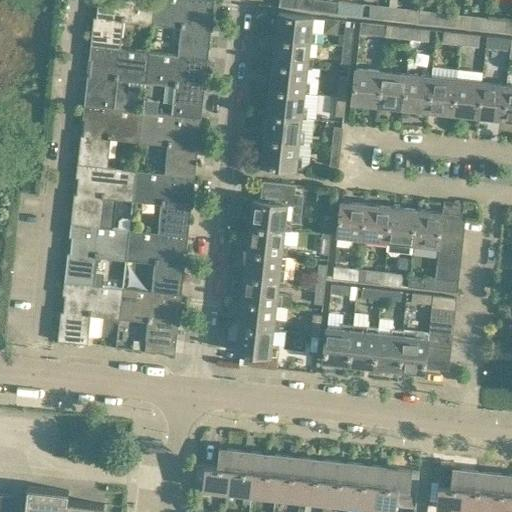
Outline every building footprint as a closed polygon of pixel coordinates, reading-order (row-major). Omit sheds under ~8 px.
[(92,16),(89,44),(120,47),(123,15),(152,18),(153,0),(96,0),(95,15),(91,14),(90,16),(92,16)] [(212,0),(153,0),(152,18),(180,21),(177,54),(206,57),(210,30),(211,30),(212,28),(207,28),(209,12),(212,12),(212,0)] [(279,0),(278,6),(311,10),(312,0),(279,0)] [(333,0),(312,0),(311,10),(337,12),(338,1),(333,0)] [(338,1),(337,12),(356,14),(357,3),(338,1)] [(370,4),(368,16),(387,18),(388,6),(370,4)] [(388,6),(387,18),(405,20),(406,8),(388,6)] [(420,10),(418,21),(437,23),(438,12),(420,10)] [(277,11),(274,37),(309,41),(314,41),(315,31),(321,32),(323,17),(312,16),(312,15),(297,13),(277,11)] [(438,12),(437,23),(455,25),(456,14),(438,12)] [(470,15),(468,27),(487,29),(488,17),(470,15)] [(488,17),(487,29),(505,31),(506,19),(488,17)] [(360,21),(359,33),(385,36),(386,24),(360,21)] [(393,24),(392,36),(410,38),(411,26),(393,24)] [(345,25),(343,45),(351,46),(354,26),(345,25)] [(411,26),(410,38),(428,40),(429,28),(411,26)] [(443,30),(442,42),(459,44),(461,32),(461,31),(443,30)] [(461,32),(459,44),(479,46),(480,34),(480,33),(461,31),(461,32)] [(487,34),(485,47),(503,49),(505,36),(487,34)] [(274,37),(271,62),(306,66),(311,67),(312,55),(308,55),(309,41),(274,37)] [(86,75),(83,104),(113,107),(117,74),(145,77),(148,51),(120,47),(89,44),(88,57),(90,58),(89,73),(84,73),(84,75),(86,75)] [(343,45),(340,65),(349,66),(351,46),(343,45)] [(148,51),(145,77),(174,80),(170,113),(200,117),(203,88),(205,88),(205,87),(201,86),(202,70),(205,71),(206,57),(177,54),(148,51)] [(271,62),(269,87),(303,91),(308,91),(309,80),(305,80),(306,66),(271,62)] [(351,100),(376,103),(380,69),(355,66),(351,100)] [(376,103),(402,106),(405,72),(380,69),(376,103)] [(402,106),(427,109),(430,75),(405,72),(402,106)] [(339,75),(337,95),(346,96),(348,76),(339,75)] [(427,109),(452,112),(456,78),(430,75),(427,109)] [(452,112),(477,114),(481,81),(456,78),(452,112)] [(477,114),(502,117),(506,83),(481,81),(477,114)] [(511,84),(506,83),(502,117),(511,118),(511,84)] [(269,87),(266,112),(301,116),(305,117),(307,105),(302,105),(303,91),(269,87)] [(337,95),(335,115),(344,116),(346,96),(337,95)] [(79,134),(76,162),(107,165),(110,133),(139,136),(141,110),(113,107),(83,104),(81,117),(84,117),(82,133),(78,133),(77,134),(79,134)] [(141,110),(139,136),(167,139),(164,172),(194,175),(197,147),(198,147),(198,146),(194,146),(196,130),(198,130),(200,117),(170,113),(141,110)] [(266,112),(263,137),(298,141),(303,142),(304,130),(299,130),(301,116),(266,112)] [(333,125),(331,145),(340,146),(342,126),(333,125)] [(298,141),(263,137),(260,163),(300,167),(301,155),(297,155),(298,141)] [(331,145),(329,164),(338,165),(340,146),(331,145)] [(73,193),(69,222),(100,225),(103,192),(132,195),(135,169),(107,165),(76,162),(75,175),(77,176),(76,192),(71,191),(71,193),(73,193)] [(161,198),(157,231),(187,235),(190,206),(192,207),(192,205),(188,204),(190,189),(192,189),(194,175),(164,172),(135,169),(132,195),(161,198)] [(252,199),(249,224),(284,228),(288,229),(290,217),(299,218),(301,194),(293,193),(294,183),(263,180),(261,200),(252,199)] [(336,233),(362,236),(366,202),(340,199),(336,233)] [(362,236),(387,239),(391,205),(366,202),(362,236)] [(411,255),(412,241),(416,208),(391,205),(387,239),(386,252),(389,252),(391,256),(397,257),(400,254),(411,255)] [(438,239),(440,227),(441,215),(442,211),(416,208),(412,241),(437,244),(438,239)] [(324,213),(322,233),(330,234),(333,214),(324,213)] [(441,215),(440,227),(463,230),(465,218),(441,215)] [(118,221),(118,227),(128,228),(130,218),(122,217),(118,221)] [(66,252),(63,281),(103,285),(104,272),(95,271),(97,251),(126,254),(128,228),(118,227),(100,225),(69,222),(68,235),(71,235),(69,251),(64,250),(64,252),(66,252)] [(249,224),(246,249),(286,254),(287,242),(282,242),(284,228),(249,224)] [(440,227),(438,239),(462,242),(463,230),(440,227)] [(154,257),(150,290),(180,294),(184,266),(185,266),(186,264),(181,264),(183,248),(186,248),(187,235),(157,231),(128,228),(126,254),(154,257)] [(322,233),(319,252),(328,253),(328,252),(330,234),(322,233)] [(437,244),(437,251),(461,254),(462,242),(438,239),(437,244)] [(246,249),(243,275),(278,278),(283,279),(286,254),(246,249)] [(437,251),(436,263),(459,266),(461,254),(437,251)] [(318,263),(316,283),(324,284),(327,264),(318,263)] [(436,263),(434,275),(458,278),(459,266),(436,263)] [(333,266),(332,277),(334,277),(350,279),(351,267),(335,266),(333,266)] [(366,269),(364,281),(368,281),(382,283),(383,271),(370,269),(366,269)] [(383,271),(382,283),(401,285),(402,273),(383,271)] [(433,287),(434,275),(425,274),(424,286),(433,287)] [(243,275),(241,300),(286,305),(290,305),(291,293),(277,292),(278,278),(243,275)] [(433,287),(457,290),(458,278),(434,275),(433,287)] [(91,310),(119,313),(122,287),(103,285),(63,281),(62,293),(64,293),(63,310),(58,309),(58,311),(60,311),(57,339),(87,342),(91,310)] [(316,283),(314,302),(322,303),(324,284),(316,283)] [(331,283),(330,292),(333,292),(350,294),(351,286),(351,285),(331,283)] [(362,286),(361,295),(364,296),(382,298),(383,289),(365,287),(362,286)] [(122,287),(119,313),(148,316),(144,349),(174,352),(177,324),(179,324),(179,323),(175,322),(177,306),(179,307),(180,294),(150,290),(122,287)] [(383,289),(382,298),(401,300),(401,291),(383,289)] [(412,292),(411,301),(431,303),(432,294),(412,292)] [(431,303),(431,305),(455,308),(456,296),(432,293),(432,294),(431,303)] [(241,300),(238,325),(272,329),(277,329),(278,317),(274,317),(275,303),(241,300)] [(431,305),(429,317),(453,320),(455,308),(431,305)] [(312,312),(310,333),(319,334),(321,313),(312,312)] [(429,317),(428,330),(452,332),(453,320),(429,317)] [(322,360),(348,363),(352,328),(353,323),(342,321),(341,326),(326,325),(322,360)] [(348,363),(373,365),(378,330),(378,326),(367,324),(366,329),(352,328),(348,363)] [(238,325),(235,350),(248,351),(247,363),(276,367),(276,366),(278,343),(276,343),(271,342),(272,329),(238,325)] [(391,332),(378,330),(373,365),(398,368),(403,328),(392,327),(391,332)] [(403,328),(398,368),(424,371),(424,366),(426,354),(427,342),(428,331),(403,328)] [(428,330),(428,331),(427,342),(451,344),(452,332),(428,330)] [(319,334),(310,333),(308,352),(316,353),(319,334)] [(451,344),(427,342),(426,354),(449,357),(451,344)] [(449,357),(426,354),(424,366),(448,369),(449,357)] [(201,487),(226,490),(229,466),(241,468),(243,449),(218,447),(216,465),(204,463),(201,487)] [(226,490),(250,492),(253,469),(265,470),(267,452),(243,449),(241,468),(229,466),(226,490)] [(250,492),(274,495),(277,472),(289,473),(291,455),(267,452),(265,470),(253,469),(250,492)] [(274,495),(298,498),(301,475),(313,476),(315,458),(291,455),(289,473),(277,472),(274,495)] [(298,498),(322,501),(325,477),(337,478),(339,460),(315,458),(313,476),(301,475),(298,498)] [(322,501),(346,503),(349,480),(361,481),(363,463),(339,460),(337,478),(325,477),(322,501)] [(435,507),(459,510),(462,487),(474,488),(476,469),(453,467),(453,462),(440,460),(435,507)] [(346,503),(370,506),(373,483),(385,484),(387,466),(363,463),(361,481),(349,480),(346,503)] [(373,483),(370,506),(395,509),(398,486),(409,487),(411,468),(387,466),(385,484),(373,483)] [(459,510),(478,511),(483,511),(486,490),(498,491),(500,472),(476,469),(474,488),(462,487),(459,510)] [(483,511),(507,511),(510,492),(511,492),(511,473),(500,472),(498,491),(486,490),(483,511)] [(103,511),(104,504),(68,500),(69,490),(48,488),(48,487),(46,487),(46,488),(38,487),(38,486),(37,486),(36,487),(27,485),(23,511),(103,511)] [(0,511),(10,511),(13,494),(0,492),(0,511)]
